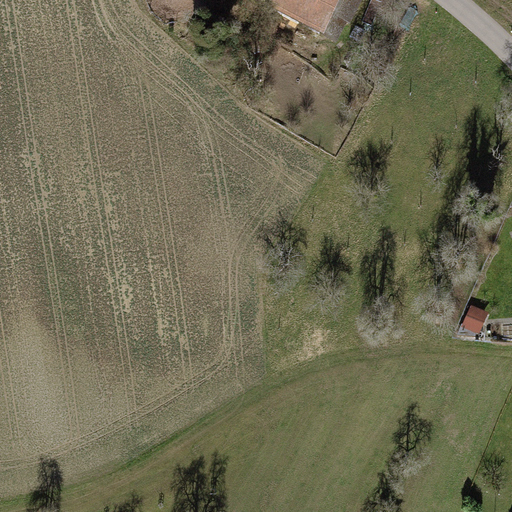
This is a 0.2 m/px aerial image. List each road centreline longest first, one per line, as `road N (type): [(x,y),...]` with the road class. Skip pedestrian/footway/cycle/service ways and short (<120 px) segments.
road 1 (motorway): [(319,511),(131,222),(6,0)]
road 2 (motorway): [(0,289),(142,511)]
